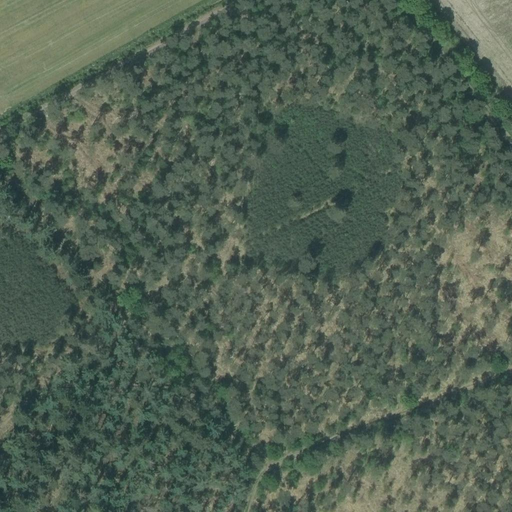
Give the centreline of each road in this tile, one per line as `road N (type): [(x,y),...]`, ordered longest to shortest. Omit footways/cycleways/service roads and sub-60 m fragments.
road 1 (track): [(511,124),(421,0),(247,0),(0,138)]
road 2 (track): [(511,367),(252,467),(235,511)]
